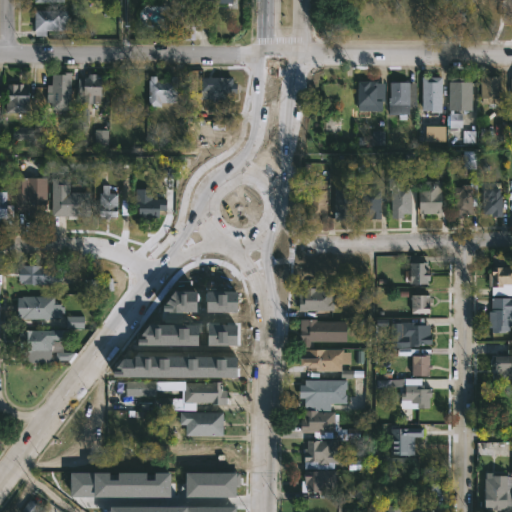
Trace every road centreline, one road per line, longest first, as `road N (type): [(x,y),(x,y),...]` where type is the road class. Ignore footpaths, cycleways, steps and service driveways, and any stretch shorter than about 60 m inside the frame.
road 1 (secondary): [(163,258),(0,485)]
road 2 (residential): [(461,511),(463,241)]
road 3 (residential): [(265,56),(8,55)]
road 4 (residential): [(511,240),(308,244),(274,215)]
road 5 (secondary): [(195,214),(208,239),(241,248),(266,233),(274,204),(259,178),(222,171),(204,183),(195,214)]
road 6 (tertiary): [(511,55),(300,56)]
road 7 (secondary): [(264,511),(267,302)]
road 8 (secondary): [(274,212),(300,56)]
road 9 (secondary): [(265,56),(247,138),(222,171)]
